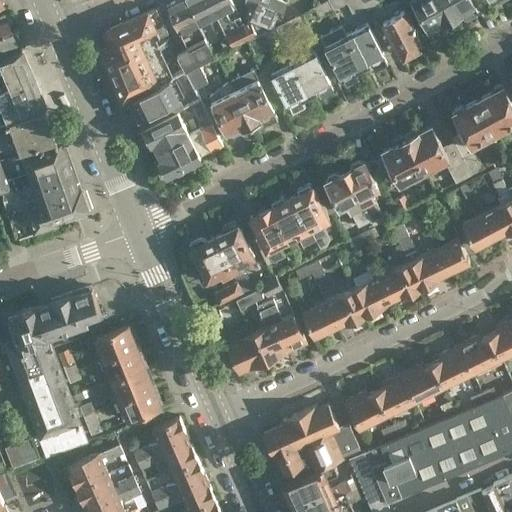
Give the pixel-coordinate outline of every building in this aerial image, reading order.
[(188,45),(206,36),(187,0),(176,0),(167,5),(188,45)] [(216,55),(233,47),(226,32),(209,0),(187,0),(214,53),(216,55)] [(231,0),(209,0),(226,32),(238,26),(237,24),(235,18),(231,20),(226,11),(235,7),(231,0)] [(281,17),(287,1),(284,0),(246,0),(245,2),(252,5),(249,13),(257,16),(251,19),(251,20),(258,34),(275,26),(276,24),(273,23),(276,15),(281,17)] [(320,16),(333,9),(328,0),(324,0),(301,12),(310,29),(309,29),(310,31),(324,24),(320,16)] [(328,0),(333,9),(347,2),(353,12),(365,6),(361,0),(328,0)] [(373,8),(380,5),(379,3),(377,0),(361,0),(365,6),(366,10),(372,7),(373,8)] [(402,0),(405,5),(413,1),(429,30),(431,28),(435,35),(437,35),(445,31),(446,28),(442,22),(452,17),(442,0),(402,0)] [(442,0),(452,17),(461,11),(465,18),(467,19),(476,13),(477,11),(473,5),(475,4),(472,0),(442,0)] [(113,46),(165,24),(157,8),(105,31),(111,46),(113,46)] [(404,11),(382,22),(400,56),(422,44),(404,11)] [(301,12),(275,26),(279,34),(289,53),(294,62),(310,93),(318,89),(321,97),(334,90),(330,83),(314,51),(303,57),(293,37),(309,29),(310,29),(301,12)] [(0,34),(11,30),(5,15),(0,16),(0,34)] [(243,24),(238,26),(226,32),(233,47),(248,40),(258,34),(251,20),(243,24)] [(113,46),(111,46),(102,50),(109,68),(145,53),(144,51),(170,39),(167,32),(168,32),(165,24),(113,46)] [(367,24),(346,35),(362,66),(370,62),(374,71),(387,64),(383,56),(367,24)] [(270,39),(279,34),(275,26),(258,34),(248,40),(255,52),(272,44),(270,39)] [(11,30),(0,34),(0,52),(18,45),(11,30)] [(362,66),(346,35),(325,45),(341,77),(342,77),(346,84),(359,78),(355,70),(362,66)] [(186,71),(187,71),(200,64),(216,56),(216,55),(214,53),(212,54),(206,41),(183,53),(178,55),(186,71)] [(174,59),(178,55),(183,53),(174,45),(147,57),(145,53),(109,68),(115,84),(174,59)] [(12,86),(34,77),(23,49),(0,57),(0,88),(12,84),(12,86)] [(305,105),(301,97),(310,93),(294,62),(289,53),(280,58),(284,66),(273,72),(289,104),(293,111),(305,105)] [(174,59),(115,84),(122,101),(186,71),(178,55),(174,59)] [(209,81),(200,64),(187,71),(195,88),(209,81)] [(257,77),(254,70),(240,76),(244,84),(234,89),(251,122),(260,118),(264,125),(278,118),(274,111),(282,107),(266,73),(257,77)] [(187,71),(186,71),(122,101),(131,123),(141,118),(145,126),(178,111),(177,110),(184,107),(179,96),(195,88),(187,71)] [(0,120),(46,105),(34,77),(12,86),(12,84),(0,88),(0,120)] [(233,136),(241,132),(241,127),(251,122),(234,89),(230,82),(222,85),(226,93),(212,100),(229,133),(230,133),(233,136)] [(479,99),(496,131),(511,122),(511,102),(503,85),(479,99)] [(471,174),(484,167),(473,147),(472,145),(496,131),(479,99),(454,112),(464,129),(452,136),(454,140),(461,154),(471,174)] [(46,105),(0,120),(0,155),(56,138),(46,105)] [(178,111),(145,126),(138,130),(146,145),(152,142),(156,150),(189,134),(178,111)] [(195,131),(212,122),(209,115),(192,124),(195,131)] [(212,151),(224,145),(212,122),(195,131),(189,134),(156,150),(160,158),(153,161),(161,177),(167,173),(167,174),(200,157),(199,154),(211,149),(212,151)] [(471,174),(461,154),(454,140),(443,146),(432,125),(419,131),(416,130),(406,135),(423,170),(444,160),(456,182),(471,174)] [(400,182),(423,170),(406,135),(396,140),(395,143),(383,149),(400,182)] [(60,137),(4,158),(10,176),(67,156),(60,137)] [(34,186),(73,173),(67,156),(10,176),(4,158),(0,158),(0,190),(3,189),(4,193),(21,187),(34,186)] [(349,168),(345,170),(369,213),(381,206),(373,190),(380,187),(366,159),(364,160),(358,158),(352,161),(349,168)] [(503,178),(497,166),(488,171),(494,183),(503,178)] [(372,219),(369,213),(345,170),(340,172),(334,170),(329,173),(326,180),(329,185),(322,189),(325,197),(326,197),(333,211),(340,207),(340,208),(349,204),(357,219),(360,225),(372,219)] [(21,187),(4,193),(4,197),(10,215),(82,190),(81,188),(78,189),(73,173),(34,186),(21,187)] [(469,181),(460,185),(466,197),(475,192),(469,181)] [(311,186),(309,183),(298,188),(300,192),(291,196),(299,212),(303,210),(316,238),(321,247),(325,244),(328,236),(321,222),(329,218),(327,214),(333,211),(326,197),(325,197),(320,200),(313,185),(311,186)] [(19,242),(20,241),(55,228),(53,222),(57,220),(56,218),(87,207),(82,190),(10,215),(17,235),(19,242)] [(394,200),(400,211),(411,205),(404,194),(394,200)] [(273,205),(290,238),(298,234),(303,244),(316,238),(303,210),(299,212),(291,196),(285,199),(283,195),(271,201),(273,205)] [(503,235),(511,230),(511,197),(485,211),(498,235),(502,233),(503,235)] [(431,215),(426,203),(417,208),(422,220),(431,215)] [(279,244),(290,238),(273,205),(252,216),(268,248),(261,251),(267,263),(274,260),(285,254),(279,244)] [(475,247),(498,235),(485,211),(462,223),(475,247)] [(404,253),(416,247),(401,216),(390,222),(404,253)] [(225,231),(215,235),(234,272),(243,267),(241,263),(255,256),(238,224),(236,225),(234,220),(222,226),(225,231)] [(372,227),(348,239),(353,248),(376,235),(372,227)] [(199,261),(210,283),(234,272),(215,235),(206,240),(201,238),(190,243),(188,249),(194,259),(199,261)] [(435,248),(447,272),(470,261),(458,237),(435,248)] [(444,274),(447,272),(435,248),(408,261),(421,288),(445,277),(444,274)] [(308,264),(311,272),(312,272),(315,277),(325,271),(319,258),(308,264)] [(421,288),(408,261),(381,274),(393,298),(398,296),(399,299),(421,288)] [(311,272),(308,264),(307,263),(296,269),(299,278),(311,272)] [(238,280),(243,291),(253,286),(248,274),(238,279),(238,280)] [(381,274),(356,286),(369,313),(390,303),(388,301),(393,298),(381,274)] [(260,288),(264,296),(283,287),(277,275),(261,283),(263,286),(260,288)] [(243,291),(238,280),(214,291),(220,302),(243,291)] [(54,300),(39,305),(38,303),(36,304),(51,348),(75,339),(71,328),(87,322),(92,332),(106,327),(101,311),(92,284),(53,297),(54,300)] [(344,325),(369,313),(356,286),(327,300),(339,324),(343,322),(344,325)] [(246,305),(264,296),(260,288),(236,299),(241,310),(247,307),(246,305)] [(274,298),(265,302),(287,349),(306,340),(294,313),(283,318),(276,303),(274,298)] [(315,335),(339,324),(327,300),(303,311),(315,335)] [(268,358),(284,351),(287,349),(265,302),(257,306),(260,311),(267,325),(256,330),(268,358)] [(33,305),(34,307),(8,316),(19,346),(10,350),(48,455),(85,442),(51,348),(36,304),(33,305)] [(212,313),(215,320),(223,316),(219,309),(212,313)] [(499,330),(490,334),(501,357),(511,351),(511,317),(497,325),(499,330)] [(100,360),(136,345),(134,339),(136,338),(132,327),(129,327),(128,324),(97,337),(101,347),(96,349),(100,360)] [(249,366),(268,358),(256,330),(236,339),(237,341),(227,346),(238,369),(248,364),(249,366)] [(501,357),(490,334),(481,338),(479,334),(460,343),(473,371),(501,357)] [(473,371),(460,343),(441,353),(443,357),(434,361),(445,385),(473,371)] [(113,378),(146,364),(141,351),(139,352),(136,345),(100,360),(104,371),(109,369),(113,378)] [(64,364),(73,360),(68,348),(59,351),(64,364)] [(67,374),(79,369),(75,360),(73,360),(64,364),(63,364),(67,374)] [(445,385),(434,361),(425,366),(423,362),(403,371),(416,399),(445,385)] [(116,400),(152,385),(149,377),(151,376),(146,364),(113,378),(116,388),(112,390),(116,400)] [(79,369),(67,374),(71,382),(82,377),(79,369)] [(376,390),(387,413),(416,399),(403,371),(382,381),(384,386),(376,390)] [(69,395),(76,392),(73,385),(66,388),(69,395)] [(152,385),(116,400),(120,410),(124,409),(128,419),(161,406),(159,403),(162,402),(157,390),(154,391),(152,385)] [(500,396),(495,385),(484,389),(489,401),(500,396)] [(91,395),(90,392),(88,388),(76,392),(69,395),(76,417),(83,414),(80,405),(78,400),(91,395)] [(489,401),(484,389),(473,394),(477,406),(485,402),(489,401)] [(511,389),(508,391),(503,393),(503,395),(511,414),(511,389)] [(359,427),(387,413),(376,390),(367,394),(365,390),(346,399),(359,427)] [(500,396),(489,401),(485,402),(506,451),(511,448),(511,414),(503,395),(500,396)] [(452,399),(440,404),(443,413),(456,408),(452,399)] [(83,414),(95,409),(91,400),(80,405),(83,414)] [(477,406),(475,407),(467,410),(487,459),(506,451),(485,402),(477,406)] [(339,425),(328,403),(319,407),(317,404),(291,416),(305,445),(316,470),(343,457),(349,457),(351,456),(351,457),(362,452),(348,421),(339,425)] [(91,434),(103,429),(98,417),(99,417),(95,409),(83,414),(91,434)] [(487,459),(467,410),(448,418),(469,466),(487,459)] [(276,458),(278,457),(305,445),(291,416),(283,420),(285,423),(264,432),(276,458)] [(138,460),(189,437),(180,417),(153,429),(158,441),(134,451),(138,460)] [(393,423),(397,432),(409,427),(405,418),(393,423)] [(448,418),(430,425),(450,474),(469,466),(448,418)] [(385,437),(397,432),(393,423),(381,428),(385,437)] [(450,474),(430,425),(411,433),(432,482),(450,474)] [(387,500),(402,494),(432,482),(411,433),(382,445),(365,451),(387,500)] [(13,467),(40,457),(32,436),(5,447),(13,467)] [(189,437),(138,460),(141,468),(166,457),(171,469),(198,457),(189,437)] [(77,486),(108,473),(103,461),(123,452),(119,443),(68,466),(77,486)] [(305,445),(278,457),(285,472),(300,465),(305,476),(317,471),(316,470),(305,445)] [(362,452),(351,457),(375,511),(384,511),(390,509),(387,500),(365,451),(362,452)] [(198,457),(171,469),(176,481),(152,492),(156,500),(207,477),(198,457)] [(331,488),(330,487),(327,479),(338,474),(334,464),(317,471),(305,476),(284,484),(293,504),(331,488)] [(511,511),(511,472),(494,481),(495,484),(484,489),(483,486),(456,497),(457,498),(456,498),(462,511),(476,511),(471,500),(478,497),(479,501),(486,498),(491,511),(500,511),(507,509),(504,501),(509,498),(511,504),(511,511)] [(108,473),(77,486),(86,507),(137,484),(134,475),(113,484),(108,473)] [(296,511),(327,511),(350,501),(362,496),(353,476),(343,481),(330,487),(331,488),(293,504),(296,511)] [(216,497),(207,477),(156,500),(159,508),(183,497),(189,509),(216,497)] [(141,493),(137,484),(86,507),(88,511),(125,511),(121,501),(141,493)] [(222,511),(216,497),(189,509),(189,511),(222,511)] [(462,511),(456,498),(424,511),(462,511)] [(351,511),(354,511),(350,501),(327,511),(351,511)]
